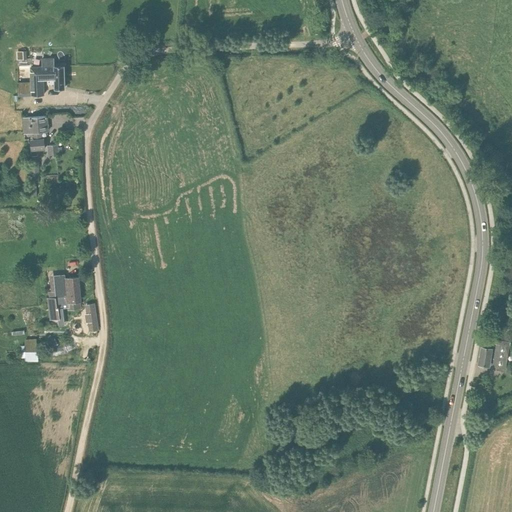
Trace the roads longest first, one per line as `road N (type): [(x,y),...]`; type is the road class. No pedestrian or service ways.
road 1 (tertiary): [(432,511),(479,275),(479,207),(451,143),(387,82),(355,38)]
road 2 (unclassified): [(100,300),(85,134),(121,74),(166,50),(355,38)]
road 3 (track): [(68,511),(102,345),(100,300)]
